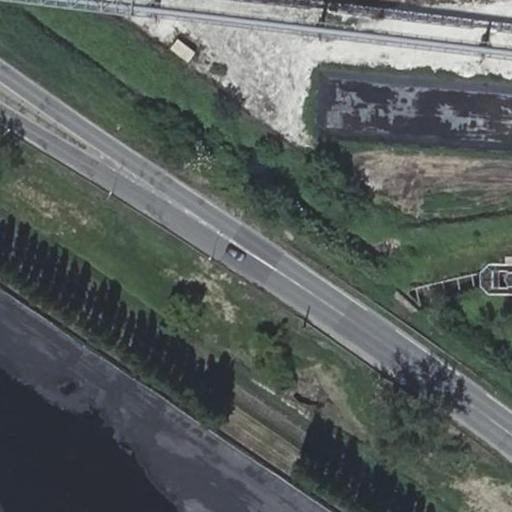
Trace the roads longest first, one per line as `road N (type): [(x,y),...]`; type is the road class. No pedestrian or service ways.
road 1 (secondary): [(255,255),(0,69)]
road 2 (secondary): [(511,436),(255,255)]
road 3 (secondary): [(0,112),(183,223),(255,255)]
